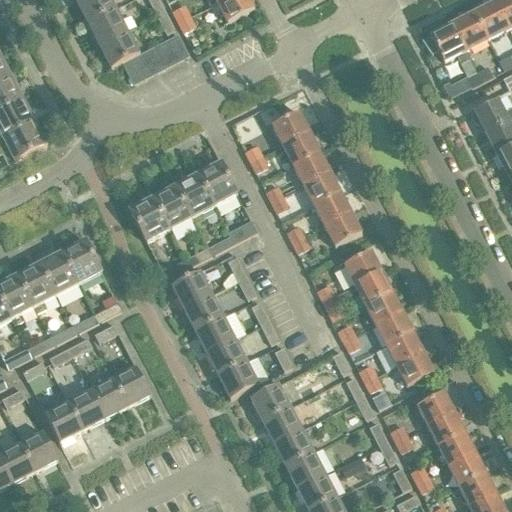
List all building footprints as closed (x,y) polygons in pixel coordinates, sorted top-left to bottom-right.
[(87,26),(115,11),(109,0),(82,0),(75,4),(87,26)] [(157,20),(165,15),(157,0),(147,0),(157,20)] [(228,26),(255,12),(248,0),(227,0),(217,5),(228,26)] [(505,35),(511,31),(511,0),(504,0),(491,7),(505,35)] [(483,47),(505,35),(491,7),(468,19),(483,47)] [(178,26),(190,20),(184,10),(173,16),(178,26)] [(98,49),(127,34),(115,11),(87,26),(98,49)] [(165,15),(157,20),(167,39),(175,34),(165,15)] [(466,56),(483,47),(468,19),(451,28),(466,56)] [(183,37),(195,31),(190,20),(178,26),(183,37)] [(422,46),(425,53),(435,71),(444,66),(445,67),(458,60),(461,67),(459,68),(466,82),(476,76),(477,76),(466,56),(451,28),(430,39),(431,40),(423,46),(422,46)] [(122,66),(133,60),(139,57),(127,34),(98,49),(110,72),(122,66)] [(177,64),(188,59),(176,37),(166,43),(177,64)] [(166,70),(177,64),(166,43),(155,48),(166,70)] [(155,76),(166,70),(155,48),(144,54),(155,76)] [(144,82),(155,76),(144,54),(139,57),(133,60),(144,82)] [(0,84),(11,79),(0,58),(0,84)] [(134,87),(144,82),(133,60),(122,66),(134,87)] [(481,86),(492,81),(487,72),(476,77),(481,86)] [(476,76),(466,82),(470,92),(481,86),(476,77),(476,76)] [(510,95),(511,94),(511,78),(503,83),(510,95)] [(0,112),(22,101),(11,79),(0,84),(0,112)] [(0,140),(0,141),(34,124),(22,101),(0,112),(0,140)] [(511,112),(504,116),(498,104),(474,117),(475,119),(473,121),(472,123),(476,131),(479,132),(481,130),(485,138),(511,123),(511,112)] [(283,151),(310,136),(299,115),(272,130),(283,151)] [(511,150),(511,123),(485,138),(496,159),(511,150)] [(6,166),(45,146),(34,124),(0,141),(0,140),(0,156),(1,156),(6,166)] [(293,171),(320,156),(310,136),(283,151),(293,171)] [(507,180),(511,177),(511,150),(496,159),(507,180)] [(251,167),(262,161),(257,151),(246,157),(251,167)] [(303,191),(331,176),(320,156),(293,171),(303,191)] [(256,177),(267,171),(262,161),(251,167),(256,177)] [(197,176),(214,209),(237,197),(220,164),(197,176)] [(202,216),(214,209),(197,176),(174,187),(191,221),(195,228),(206,223),(202,216)] [(314,211),(341,197),(331,176),(303,191),(314,211)] [(169,232),(191,221),(174,187),(152,199),(169,232)] [(272,207),(283,201),(278,191),(266,197),(272,207)] [(324,231),(352,217),(341,197),(314,211),(324,231)] [(152,199),(128,211),(150,254),(161,248),(156,239),(169,232),(152,199)] [(277,217),(288,212),(283,201),(272,207),(277,217)] [(335,252),(363,237),(352,217),(324,231),(335,252)] [(228,237),(233,248),(256,236),(251,225),(228,237)] [(292,248),(304,242),(298,232),(287,237),(292,248)] [(211,260),(233,248),(228,237),(227,237),(229,241),(207,253),(211,260)] [(60,253),(76,286),(100,274),(82,241),(60,253)] [(298,258),(309,252),(304,242),(292,248),(298,258)] [(54,298),(76,286),(60,253),(38,265),(54,298)] [(189,271),(211,260),(207,253),(185,264),(189,271)] [(355,291),(382,276),(371,255),(344,270),(355,291)] [(237,283),(245,279),(236,262),(228,266),(237,283)] [(166,283),(189,271),(185,264),(162,276),(166,283)] [(43,304),(54,298),(38,265),(15,277),(32,310),(37,318),(47,312),(43,304)] [(182,312),(211,297),(199,274),(170,289),(182,312)] [(366,310),(393,296),(382,276),(355,291),(366,310)] [(20,316),(32,310),(15,277),(0,285),(0,303),(10,322),(10,321),(14,329),(24,324),(20,316)] [(247,304),(256,300),(245,279),(237,283),(247,304)] [(323,307),(339,299),(338,298),(335,300),(330,290),(317,296),(323,307)] [(376,330),(403,316),(393,296),(366,310),(376,330)] [(193,334),(223,319),(211,297),(182,312),(193,334)] [(328,316),(343,309),(339,299),(323,307),(328,316)] [(0,335),(0,326),(10,322),(0,303),(0,336),(0,335)] [(97,327),(121,314),(117,307),(93,319),(97,327)] [(260,328),(268,324),(259,307),(251,311),(260,328)] [(386,350),(413,336),(403,316),(376,330),(386,350)] [(75,338),(97,327),(93,319),(71,331),(75,338)] [(205,357),(235,341),(223,319),(193,334),(205,357)] [(271,349),(279,345),(268,324),(260,328),(271,349)] [(99,347),(118,337),(114,329),(95,339),(99,347)] [(343,347),(356,340),(351,330),(338,336),(343,347)] [(52,350),(75,338),(71,331),(48,343),(52,350)] [(386,350),(375,356),(386,376),(397,370),(424,356),(413,336),(386,350)] [(348,356),(361,350),(356,340),(343,347),(348,356)] [(217,379),(246,363),(235,341),(205,357),(217,379)] [(30,361),(52,350),(48,343),(26,354),(30,361)] [(73,361),(91,351),(87,343),(68,353),(73,361)] [(284,375),(293,371),(283,352),(275,356),(284,375)] [(54,371),(73,361),(68,353),(49,362),(54,371)] [(8,373),(30,361),(26,354),(4,365),(8,373)] [(342,379),(351,375),(341,356),(333,360),(342,379)] [(408,391),(435,377),(424,356),(397,370),(408,391)] [(246,363),(217,379),(229,402),(258,386),(268,381),(257,361),(248,366),(246,363)] [(27,385),(46,375),(42,366),(23,376),(27,385)] [(126,410),(149,398),(134,370),(111,382),(126,410)] [(365,387),(377,381),(372,370),(359,376),(365,387)] [(370,397),(382,390),(377,381),(365,387),(370,397)] [(104,422),(126,410),(111,382),(89,394),(104,422)] [(355,403),(363,399),(354,382),(346,387),(355,403)] [(261,424),(290,409),(278,386),(249,401),(261,424)] [(6,412),(25,402),(21,394),(2,403),(6,412)] [(81,434),(104,422),(89,394),(66,406),(81,434)] [(428,430),(455,416),(445,396),(418,409),(428,430)] [(366,424),(374,420),(363,399),(355,403),(366,424)] [(58,446),(81,434),(66,406),(44,418),(58,446)] [(272,446),(301,431),(290,409),(261,424),(272,446)] [(439,450),(466,437),(455,416),(428,430),(439,450)] [(378,448),(386,444),(378,427),(369,432),(378,448)] [(284,468),(313,453),(301,431),(272,446),(284,468)] [(396,447),(408,441),(403,431),(391,437),(396,447)] [(33,474),(56,462),(42,434),(19,447),(33,474)] [(449,471),(476,457),(466,437),(439,450),(449,471)] [(401,457),(414,451),(408,441),(396,447),(401,457)] [(389,470),(397,465),(386,444),(378,448),(389,470)] [(0,465),(11,486),(33,474),(19,447),(0,456),(0,465)] [(295,491),(324,476),(313,453),(284,468),(295,491)] [(459,491),(486,477),(476,457),(449,471),(459,491)] [(0,491),(11,486),(0,465),(0,491)] [(416,487),(428,481),(423,471),(411,477),(416,487)] [(403,496),(411,492),(401,473),(393,477),(403,496)] [(306,511),(308,511),(336,498),(324,476),(295,491),(306,511)] [(470,511),(497,497),(486,477),(459,491),(470,511)] [(421,498),(433,491),(428,481),(416,487),(421,498)] [(470,511),(504,511),(497,497),(470,511)] [(342,511),(336,498),(308,511),(342,511)] [(398,511),(411,511),(420,508),(416,499),(397,509),(398,511)]
